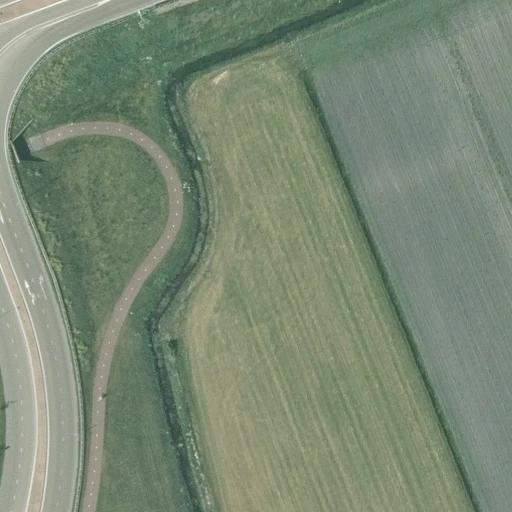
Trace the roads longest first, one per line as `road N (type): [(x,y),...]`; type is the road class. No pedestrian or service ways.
road 1 (secondary): [(54,511),(58,400),(37,308),(0,215)]
road 2 (secondary): [(0,284),(22,367),(25,418),(10,511)]
road 3 (motorway): [(0,98),(16,65),(40,43),(118,6)]
